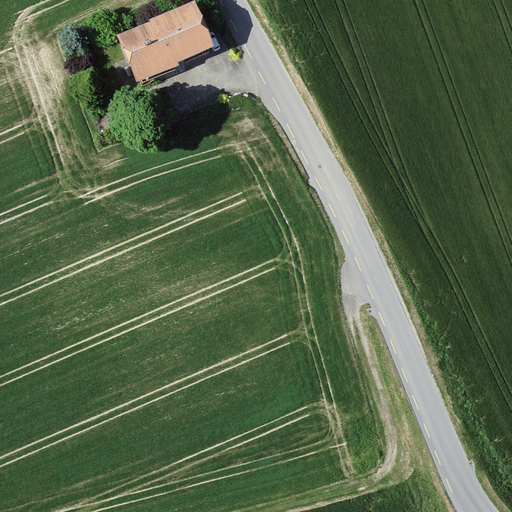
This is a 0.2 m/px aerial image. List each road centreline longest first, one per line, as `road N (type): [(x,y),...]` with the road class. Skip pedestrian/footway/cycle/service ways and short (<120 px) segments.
road 1 (tertiary): [(229,0),(327,182),(477,511)]
road 2 (track): [(370,274),(352,291),(391,443),(386,464),(372,480),(254,511)]
